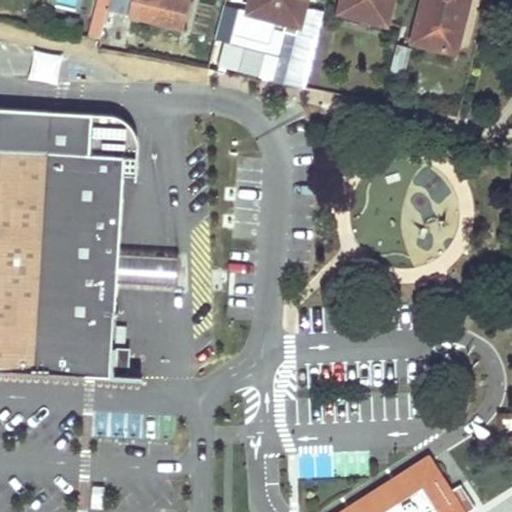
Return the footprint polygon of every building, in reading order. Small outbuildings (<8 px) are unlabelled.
[(108,10),(110,0),(97,0),(96,5),(95,5),(88,34),(100,37),(102,37),(108,10)] [(110,0),(108,10),(119,13),(129,15),(129,13),(181,27),(188,0),(110,0)] [(307,0),(248,0),(245,11),(301,25),(307,0)] [(393,0),(341,0),(338,12),(387,25),(393,0)] [(458,54),(467,18),(471,0),(421,0),(411,41),(458,54)] [(35,24),(38,15),(40,5),(34,4),(30,23),(35,24)] [(119,13),(108,10),(102,37),(109,38),(114,18),(117,18),(119,13)] [(130,22),(125,44),(135,46),(139,24),(130,22)] [(396,43),(388,72),(404,75),(411,47),(396,43)] [(0,368),(76,373),(82,373),(111,347),(115,281),(117,253),(122,172),(136,172),(138,146),(137,137),(133,128),(125,119),(114,113),(105,112),(91,111),(0,105),(0,368)] [(117,253),(115,281),(178,285),(180,256),(117,253)] [(445,491),(428,465),(410,476),(409,473),(347,511),(464,511),(475,505),(460,482),(445,491)]
